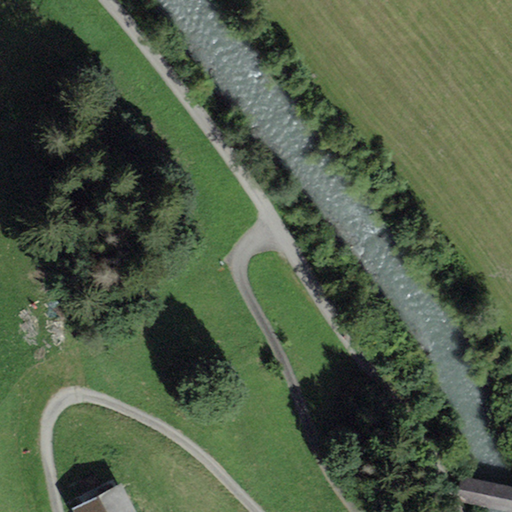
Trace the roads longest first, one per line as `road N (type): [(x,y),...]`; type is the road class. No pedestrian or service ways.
road 1 (unclassified): [(449,486),(277,227)]
road 2 (residential): [(277,227),(193,106),(105,0)]
